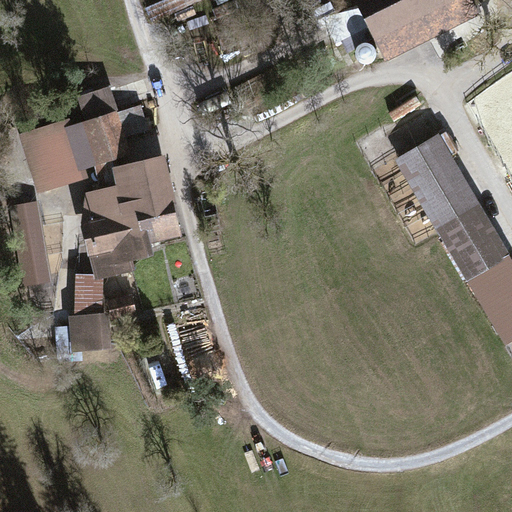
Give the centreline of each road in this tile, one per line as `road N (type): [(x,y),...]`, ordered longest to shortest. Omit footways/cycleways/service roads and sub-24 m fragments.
road 1 (unknown): [(165,93),(364,18)]
road 2 (unknown): [(511,201),(422,58)]
